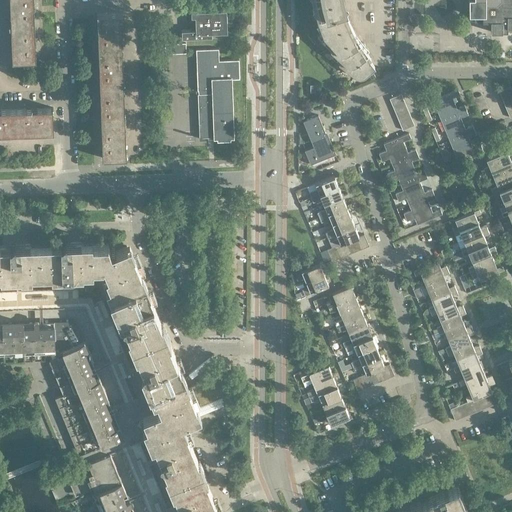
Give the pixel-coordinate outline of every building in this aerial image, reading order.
[(33,0),(9,0),(10,23),(34,23),(33,0)] [(313,0),(312,0),(312,1),(316,7),(312,8),(312,9),(317,16),(317,17),(321,23),(317,24),(317,25),(323,32),(322,32),(323,33),(327,38),(324,40),(330,47),(330,48),(335,52),(332,55),(339,61),(338,61),(339,62),(354,75),(357,76),(359,76),(362,76),(364,75),(374,66),(369,60),(371,58),(371,57),(363,46),(355,34),(349,21),(346,13),(342,0),(313,0)] [(502,31),(507,31),(507,26),(511,26),(511,0),(468,0),(469,15),(474,15),(474,20),(491,20),(490,32),(502,31)] [(190,29),(182,30),(182,35),(182,37),(182,38),(211,36),(211,33),(227,32),(226,9),(191,11),(191,17),(190,17),(190,29)] [(97,13),(98,49),(122,48),(121,12),(96,13),(97,13)] [(34,23),(10,23),(12,59),(11,59),(11,60),(36,59),(36,58),(35,58),(34,23)] [(186,52),(185,43),(165,43),(165,53),(186,52)] [(122,48),(98,49),(99,85),(123,84),(122,48)] [(218,48),(196,49),(197,90),(198,90),(198,93),(199,137),(207,136),(208,136),(213,136),(213,138),(217,138),(217,140),(230,139),(230,137),(234,137),(233,109),(231,78),(232,78),(240,78),(239,59),(219,60),(218,48)] [(123,84),(99,85),(101,121),(124,120),(123,84)] [(511,89),(510,85),(499,90),(501,96),(511,91),(511,89)] [(457,89),(432,99),(436,110),(454,102),(452,97),(459,94),(457,89)] [(511,91),(501,96),(503,101),(511,97),(511,91)] [(389,98),(391,103),(403,98),(401,93),(389,98)] [(511,97),(503,101),(505,106),(511,103),(511,97)] [(391,103),(393,109),(405,104),(403,98),(391,103)] [(454,102),(436,110),(441,120),(466,109),(464,104),(456,108),(454,102)] [(405,104),(393,109),(396,113),(407,109),(405,104)] [(52,107),(16,109),(17,132),(53,131),(53,107),(52,107)] [(16,109),(0,109),(0,132),(17,132),(16,109)] [(396,113),(398,119),(409,114),(407,109),(396,113)] [(466,109),(441,120),(445,130),(462,122),(460,117),(468,114),(466,109)] [(325,132),(323,127),(318,114),(303,121),(313,146),(304,150),(310,164),(335,153),(327,131),(325,132)] [(409,114),(398,119),(400,124),(412,119),(409,114)] [(412,119),(400,124),(402,130),(414,125),(412,119)] [(124,120),(101,121),(102,157),(126,156),(124,120)] [(462,122),(445,130),(449,140),(474,129),(472,125),(465,128),(462,122)] [(474,129),(449,140),(453,150),(471,142),(469,137),(476,134),(474,129)] [(408,132),(383,143),(386,149),(378,152),(380,156),(405,146),(403,141),(411,137),(408,132)] [(471,142),(453,150),(457,160),(483,149),(480,145),(473,148),(471,142)] [(405,146),(380,156),(382,160),(389,157),(392,163),(417,153),(415,148),(407,151),(405,146)] [(483,168),(485,171),(511,161),(509,154),(511,152),(510,148),(486,159),(489,165),(483,168)] [(417,153),(392,163),(394,169),(386,173),(388,176),(413,166),(411,160),(419,157),(417,153)] [(511,162),(511,161),(485,171),(486,175),(492,173),(495,179),(511,172),(511,162)] [(413,166),(388,176),(390,180),(397,177),(400,183),(425,173),(423,168),(416,171),(413,166)] [(511,172),(495,179),(497,185),(491,188),(493,191),(511,183),(511,172)] [(425,173),(400,183),(402,189),(395,193),(397,197),(422,186),(419,181),(427,178),(425,173)] [(308,192),(311,197),(338,185),(334,175),(315,183),(317,188),(308,192)] [(511,183),(493,191),(495,195),(500,193),(503,199),(511,195),(511,183)] [(338,185),(311,197),(313,201),(321,198),(323,203),(342,195),(338,185)] [(422,186),(397,197),(398,200),(405,197),(408,204),(433,193),(431,188),(424,191),(422,186)] [(403,213),(405,216),(430,206),(428,201),(435,197),(433,193),(408,204),(410,209),(403,213)] [(346,205),(342,195),(323,203),(325,208),(317,212),(319,217),(346,205)] [(511,195),(503,199),(505,205),(500,208),(501,211),(511,207),(511,195)] [(346,205),(319,217),(321,221),(329,218),(332,223),(350,215),(346,205)] [(430,206),(405,216),(406,220),(414,217),(417,224),(442,213),(440,208),(432,211),(430,206)] [(511,207),(501,211),(503,215),(508,213),(511,219),(511,218),(511,207)] [(457,225),(452,227),(453,231),(477,221),(475,215),(477,214),(481,212),(479,208),(454,218),(457,225)] [(354,225),(350,215),(332,223),(333,228),(325,232),(327,237),(354,225)] [(477,221),(453,231),(455,235),(460,232),(463,238),(487,229),(486,225),(482,226),(480,227),(477,221)] [(354,225),(327,237),(329,242),(338,238),(340,243),(343,242),(348,240),(353,238),(358,236),(359,236),(354,225)] [(466,245),(460,248),(462,251),(486,241),(483,235),(485,234),(489,233),(487,229),(463,238),(466,245)] [(359,236),(358,236),(363,248),(369,245),(364,234),(359,236)] [(358,236),(353,238),(358,250),(363,248),(358,236)] [(353,238),(348,240),(353,252),(358,250),(353,238)] [(348,240),(343,242),(347,254),(353,252),(348,240)] [(0,276),(19,276),(31,276),(31,273),(51,273),(51,276),(62,275),(62,273),(70,273),(72,273),(72,274),(83,274),(83,271),(93,271),(93,267),(103,267),(103,265),(122,311),(145,365),(150,379),(155,389),(112,407),(96,370),(76,320),(41,322),(39,322),(39,321),(37,319),(35,319),(33,321),(33,322),(23,322),(2,323),(0,323),(0,355),(55,353),(57,357),(49,361),(63,394),(55,398),(79,455),(226,394),(217,374),(189,386),(180,367),(177,359),(168,339),(166,340),(154,313),(157,311),(149,291),(146,293),(126,246),(111,252),(107,244),(81,244),(81,241),(30,243),(9,244),(9,247),(0,247),(0,276)] [(486,241),(462,251),(463,255),(469,253),(471,259),(495,248),(494,245),(490,246),(488,247),(486,241)] [(340,243),(338,244),(343,256),(347,254),(343,242),(340,243)] [(338,244),(332,247),(337,259),(343,256),(338,244)] [(332,247),(327,249),(332,261),(337,259),(332,247)] [(474,265),(468,268),(470,271),(494,261),(491,255),(494,254),(497,253),(495,248),(471,259),(474,265)] [(460,252),(452,256),(455,261),(462,258),(460,252)] [(301,265),(294,268),(297,277),(303,275),(305,280),(324,273),(319,262),(319,263),(317,258),(301,265)] [(438,260),(413,271),(415,275),(421,272),(423,279),(447,268),(446,265),(440,267),(438,260)] [(494,261),(470,271),(471,275),(472,276),(477,274),(479,279),(484,277),(485,277),(504,269),(502,265),(499,266),(496,267),(494,261)] [(426,285),(414,291),(415,294),(446,281),(444,275),(449,272),(447,268),(423,279),(426,285)] [(308,286),(302,288),(305,295),(313,292),(317,290),(316,288),(319,287),(320,289),(327,286),(326,284),(328,283),(324,273),(305,280),(308,286)] [(446,281),(415,294),(416,297),(428,292),(431,299),(456,288),(454,285),(449,287),(446,281)] [(330,300),(326,301),(328,306),(355,295),(351,285),(332,292),(328,294),(330,300)] [(456,288),(431,299),(434,305),(429,308),(430,311),(454,301),(452,295),(457,292),(456,288)] [(355,295),(328,306),(330,311),(338,308),(340,313),(359,305),(355,295)] [(454,301),(430,311),(431,314),(437,312),(440,319),(464,308),(462,304),(457,307),(454,301)] [(359,305),(340,313),(343,317),(334,321),(336,326),(363,315),(359,305)] [(464,308),(440,319),(442,325),(437,328),(438,331),(463,321),(460,315),(466,312),(464,308)] [(363,315),(336,326),(338,331),(346,327),(349,333),(368,325),(363,315)] [(463,321),(438,331),(439,334),(445,332),(448,338),(472,328),(471,325),(465,327),(463,321)] [(342,341),(344,346),(372,335),(368,325),(349,333),(351,338),(342,341)] [(450,345),(438,350),(440,354),(446,351),(471,341),(468,335),(474,332),(472,328),(448,338),(450,345)] [(372,335),(344,346),(346,351),(355,348),(357,353),(376,345),(372,335)] [(471,341),(446,351),(448,354),(453,352),(456,358),(481,348),(479,345),(474,347),(471,341)] [(350,361),(353,366),(380,355),(376,345),(357,353),(359,357),(350,361)] [(459,365),(453,367),(455,371),(460,369),(464,378),(474,374),(470,365),(479,361),(477,355),(482,352),(481,348),(456,358),(459,365)] [(380,355),(353,366),(355,371),(363,368),(365,373),(368,372),(374,369),(379,367),(384,365),(380,355)] [(499,363),(503,376),(511,372),(511,368),(509,360),(499,363)] [(464,378),(458,380),(460,384),(466,382),(468,388),(493,378),(491,375),(486,377),(479,361),(470,365),(474,374),(464,378)] [(384,365),(389,377),(394,375),(389,363),(384,365)] [(328,364),(301,376),(303,381),(311,377),(313,383),(332,375),(328,364)] [(384,365),(379,367),(384,379),(389,377),(384,365)] [(379,367),(374,369),(378,381),(384,379),(379,367)] [(374,369),(368,372),(373,383),(378,381),(374,369)] [(365,373),(363,374),(368,385),(373,383),(368,372),(365,373)] [(363,374),(358,376),(363,387),(368,385),(363,374)] [(307,391),(309,396),(336,384),(332,375),(313,383),(315,387),(307,391)] [(363,387),(358,376),(352,378),(357,390),(363,387)] [(465,397),(467,400),(471,399),(476,397),(481,395),(486,393),(492,390),(489,385),(495,382),(493,378),(468,388),(471,394),(465,397)] [(336,384),(309,396),(311,401),(319,397),(322,403),(340,394),(336,384)] [(497,388),(492,390),(496,402),(502,400),(497,388)] [(492,390),(486,393),(491,404),(496,402),(492,390)] [(486,393),(481,395),(486,407),(491,404),(486,393)] [(340,394),(322,403),(324,407),(315,411),(317,416),(345,405),(340,394)] [(481,395),(476,397),(481,409),(486,407),(481,395)] [(476,397),(471,399),(476,411),(481,409),(476,397)] [(467,400),(465,401),(470,413),(476,411),(471,399),(467,400)] [(465,401),(461,403),(465,415),(470,413),(465,401)] [(465,415),(461,403),(455,405),(460,417),(465,415)] [(345,405),(317,416),(318,416),(319,421),(328,418),(330,423),(349,415),(345,405)] [(460,417),(455,405),(450,408),(455,419),(460,417)] [(507,414),(500,416),(504,426),(511,423),(507,414)] [(183,422),(150,435),(160,457),(179,505),(182,511),(219,511),(218,509),(221,507),(220,503),(217,497),(214,499),(206,479),(208,479),(199,459),(198,460),(194,451),(195,451),(191,441),(194,440),(190,430),(187,431),(183,422)] [(112,451),(78,465),(78,466),(65,471),(68,479),(71,478),(70,474),(90,466),(92,472),(69,482),(75,496),(91,489),(99,511),(130,511),(126,501),(119,483),(122,482),(121,481),(119,481),(114,469),(119,467),(112,451)] [(428,499),(420,502),(424,511),(468,511),(457,484),(427,496),(428,499)] [(390,511),(424,511),(420,502),(419,500),(405,506),(390,511)]
